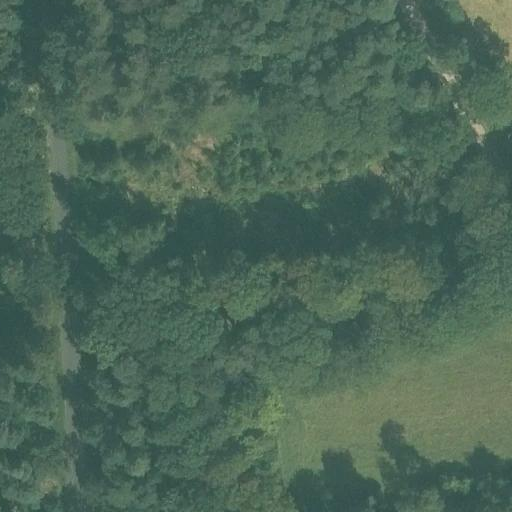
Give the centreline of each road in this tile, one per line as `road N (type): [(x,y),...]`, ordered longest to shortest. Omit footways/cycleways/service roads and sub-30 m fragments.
road 1 (unclassified): [(81,511),(52,0)]
road 2 (track): [(511,196),(405,0)]
